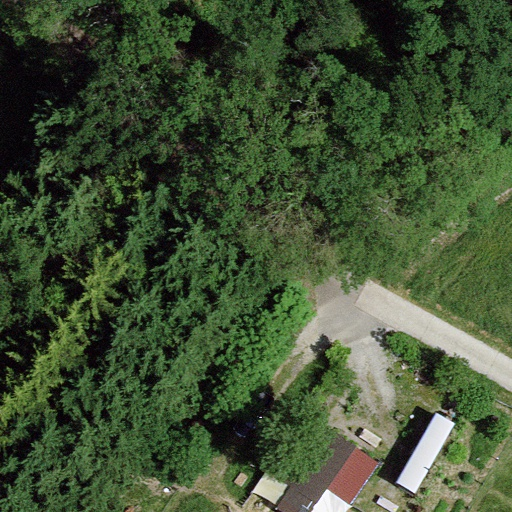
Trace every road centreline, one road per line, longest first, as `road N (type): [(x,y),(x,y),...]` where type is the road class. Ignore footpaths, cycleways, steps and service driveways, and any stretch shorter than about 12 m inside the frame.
road 1 (track): [(352,285),(28,0)]
road 2 (track): [(352,285),(184,511)]
road 3 (track): [(511,167),(352,285)]
road 4 (track): [(511,374),(352,285)]
